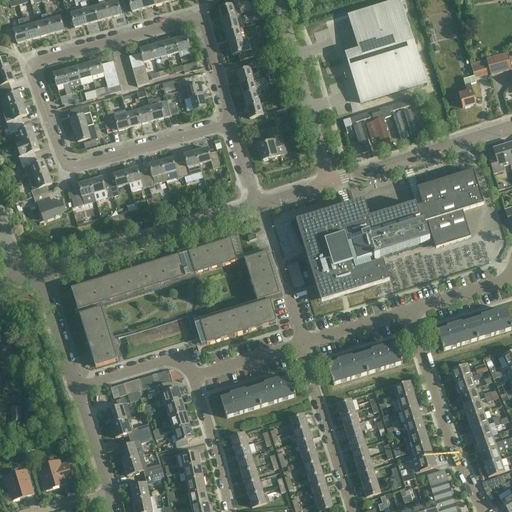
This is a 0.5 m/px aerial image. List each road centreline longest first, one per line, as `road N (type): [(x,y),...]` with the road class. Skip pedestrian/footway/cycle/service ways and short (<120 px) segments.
road 1 (residential): [(231,124),(74,167),(61,161),(31,65),(192,18)]
road 2 (residential): [(38,274),(258,204)]
road 3 (residential): [(485,511),(451,446),(406,311)]
road 4 (residential): [(329,182),(511,124)]
road 5 (residential): [(329,182),(279,0)]
road 6 (residential): [(352,511),(299,344)]
road 7 (residential): [(299,344),(258,204)]
road 8 (residential): [(228,511),(193,378)]
road 9 (residential): [(77,387),(178,358),(193,378)]
